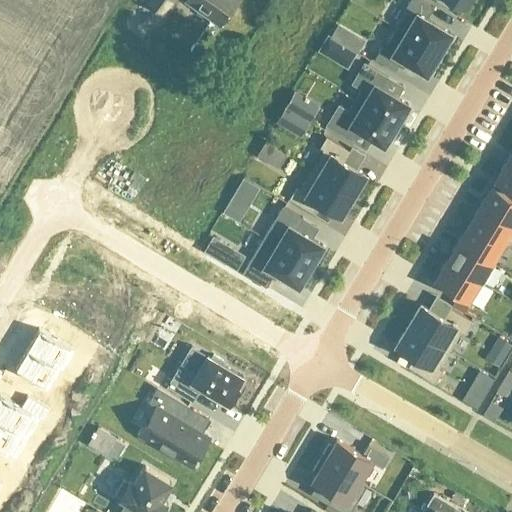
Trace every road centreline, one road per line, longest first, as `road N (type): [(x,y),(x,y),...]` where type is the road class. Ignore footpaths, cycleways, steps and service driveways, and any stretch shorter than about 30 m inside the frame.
road 1 (residential): [(318,362),(55,210),(0,301)]
road 2 (residential): [(511,40),(318,362)]
road 3 (residential): [(318,362),(511,476)]
road 4 (residential): [(318,362),(229,511)]
